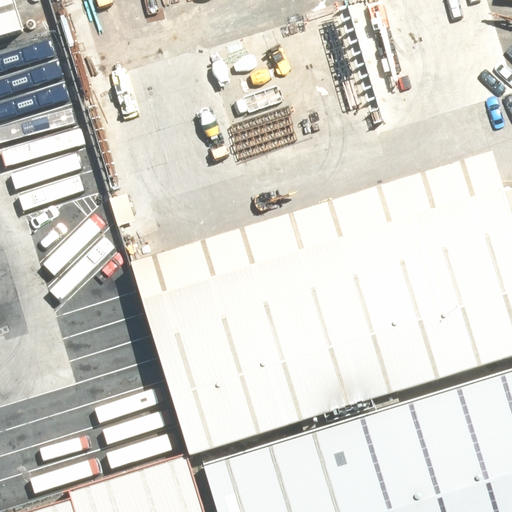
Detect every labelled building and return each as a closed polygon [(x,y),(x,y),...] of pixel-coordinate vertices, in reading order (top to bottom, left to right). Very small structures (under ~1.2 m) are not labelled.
[(0,0),(0,35),(15,31),(6,0),(0,0)] [(491,147),(130,261),(189,452),(511,350),(511,188),(505,190),(491,147)] [(511,511),(511,369),(203,464),(217,511),(511,511)] [(203,511),(192,474),(185,453),(68,489),(71,497),(75,511),(203,511)] [(75,511),(71,497),(21,511),(75,511)]
